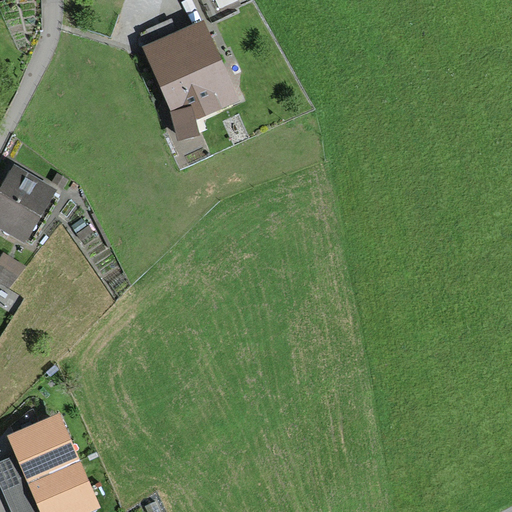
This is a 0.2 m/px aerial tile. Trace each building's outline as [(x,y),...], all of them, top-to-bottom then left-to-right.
[(241,0),(225,0),(218,3),(223,14),(244,5),(241,0)] [(198,138),(194,123),(238,103),(202,23),(178,34),(171,19),(139,33),(145,48),(142,50),(170,114),(178,143),(198,138)] [(0,231),(26,246),(57,192),(13,167),(0,190),(0,231)] [(0,283),(9,289),(27,268),(2,254),(0,257),(0,283)] [(6,439),(14,457),(0,463),(0,487),(4,496),(80,463),(59,416),(6,439)] [(96,511),(101,510),(80,463),(4,496),(10,511),(96,511)]
